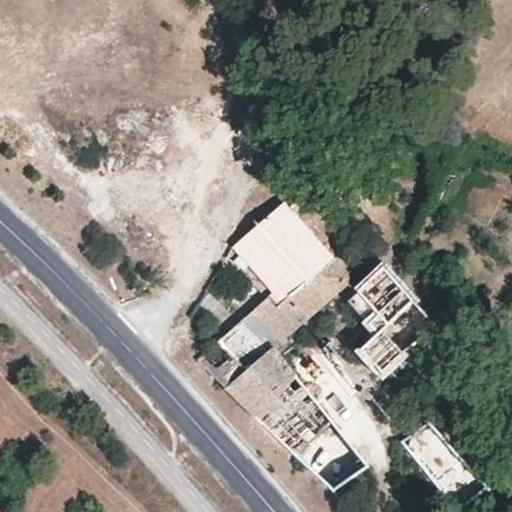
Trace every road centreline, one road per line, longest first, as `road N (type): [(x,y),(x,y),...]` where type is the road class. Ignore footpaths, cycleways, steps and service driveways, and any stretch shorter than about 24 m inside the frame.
road 1 (secondary): [(0,218),(144,361),(273,511)]
road 2 (track): [(144,361),(188,254),(255,37)]
